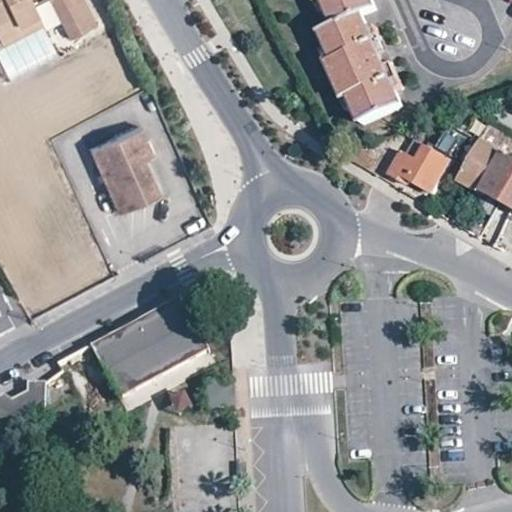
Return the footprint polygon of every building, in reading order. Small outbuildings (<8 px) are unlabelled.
[(0,0),(0,35),(4,43),(26,31),(20,22),(40,10),(35,2),(36,1),(34,0),(0,0)] [(55,0),(68,21),(92,7),(88,0),(55,0)] [(317,0),(318,2),(321,0),(324,0),(336,27),(363,15),(376,10),(372,0),(317,0)] [(92,7),(68,21),(74,33),(99,19),(92,7)] [(46,20),(40,10),(20,22),(26,31),(46,20)] [(370,30),(363,15),(336,27),(322,34),(335,62),(329,64),(345,100),(350,98),(363,126),(404,107),(397,92),(393,83),(387,68),(384,61),(381,55),(374,40),(370,30)] [(377,27),(370,30),(374,40),(381,36),(377,27)] [(388,51),(381,36),(374,40),(381,55),(388,51)] [(388,51),(381,55),(384,61),(387,68),(394,65),(388,51)] [(400,80),(394,65),(387,68),(393,83),(400,80)] [(400,80),(393,83),(397,92),(404,89),(400,80)] [(135,121),(84,147),(116,210),(158,188),(141,155),(135,142),(143,138),(135,121)] [(452,126),(436,152),(452,162),(467,169),(482,143),(452,126)] [(143,138),(135,142),(141,155),(150,151),(143,138)] [(425,145),(415,141),(407,154),(416,161),(425,145)] [(503,154),(482,143),(467,169),(460,182),(481,193),(503,154)] [(436,152),(425,145),(416,161),(407,154),(403,152),(390,175),(408,186),(411,182),(434,194),(452,162),(436,152)] [(511,159),(503,154),(481,193),(498,203),(499,204),(511,211),(511,159)] [(180,302),(93,350),(121,399),(209,352),(180,302)] [(45,384),(30,384),(30,390),(12,398),(4,394),(0,396),(0,438),(45,414),(45,384)] [(234,384),(206,387),(207,411),(235,410),(234,384)] [(169,395),(175,412),(192,406),(186,389),(169,395)]
